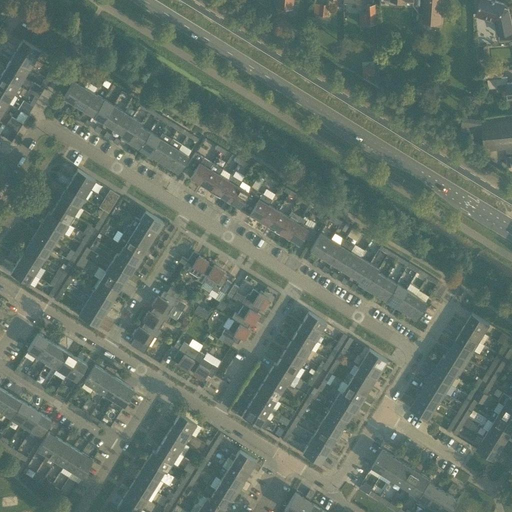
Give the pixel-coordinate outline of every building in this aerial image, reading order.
[(0,0),(0,3),(9,9),(12,4),(5,0),(0,0)] [(277,0),(277,13),(287,14),(287,8),(293,9),(293,0),(277,0)] [(442,0),(423,0),(422,22),(440,23),(442,0)] [(495,21),(498,34),(511,30),(511,27),(508,9),(503,8),(504,3),(496,1),(496,0),(494,0),(477,0),(476,3),(478,5),(479,5),(476,15),(495,21)] [(0,11),(6,14),(9,9),(0,3),(0,11)] [(313,3),(312,14),(320,15),(319,20),(326,21),(326,16),(327,16),(328,5),(313,3)] [(375,4),(365,4),(366,24),(376,23),(375,4)] [(22,39),(17,48),(35,59),(40,50),(22,39)] [(17,48),(12,57),(29,67),(35,59),(17,48)] [(29,67),(12,57),(6,65),(24,76),(29,67)] [(56,60),(51,69),(54,71),(60,62),(56,60)] [(6,65),(1,74),(19,85),(24,76),(6,65)] [(51,69),(45,77),(49,79),(54,71),(51,69)] [(489,89),(497,88),(497,91),(507,90),(509,104),(511,103),(511,82),(507,83),(506,77),(502,77),(501,70),(476,73),(476,80),(487,79),(489,89)] [(0,85),(13,93),(18,96),(23,88),(19,85),(1,74),(0,75),(0,85)] [(45,77),(40,86),(44,88),(49,79),(45,77)] [(84,86),(74,80),(63,97),(73,103),(84,86)] [(34,95),(38,97),(44,88),(40,86),(33,82),(28,91),(34,95)] [(0,97),(8,102),(13,93),(0,85),(0,97)] [(84,86),(73,103),(83,109),(94,92),(84,86)] [(94,92),(83,109),(93,115),(103,98),(94,92)] [(34,95),(29,104),(33,106),(38,97),(34,95)] [(102,121),(113,104),(103,98),(93,115),(102,121)] [(18,108),(24,112),(28,114),(33,106),(29,104),(23,100),(18,108)] [(150,108),(141,102),(139,106),(148,111),(150,108)] [(112,127),(123,110),(113,104),(102,121),(112,127)] [(158,117),(160,114),(150,108),(148,111),(154,115),(153,117),(156,119),(157,117),(158,117)] [(123,110),(112,127),(121,133),(120,136),(132,116),(123,110)] [(22,123),(28,114),(24,112),(18,121),(22,123)] [(160,114),(158,117),(167,123),(169,120),(160,114)] [(511,115),(481,119),(485,150),(505,148),(506,156),(511,154),(511,115)] [(132,116),(120,136),(129,141),(141,122),(132,116)] [(6,125),(12,129),(17,132),(22,123),(18,121),(11,117),(6,125)] [(462,117),(461,131),(482,134),(482,130),(481,120),(462,117)] [(167,123),(177,129),(179,126),(169,120),(167,123)] [(141,122),(129,141),(139,148),(149,131),(139,125),(141,122)] [(177,129),(187,135),(189,132),(179,126),(177,129)] [(12,129),(7,137),(12,141),(17,132),(12,129)] [(139,148),(148,154),(159,137),(149,131),(139,148)] [(189,132),(187,135),(196,141),(198,138),(189,132)] [(158,160),(169,143),(159,137),(148,154),(158,160)] [(168,166),(178,149),(169,143),(158,160),(168,166)] [(178,149),(168,166),(178,172),(188,155),(178,149)] [(199,183),(200,183),(212,162),(195,152),(186,166),(194,171),(190,177),(193,180),(194,179),(200,183),(199,183)] [(222,168),(212,162),(200,183),(203,186),(204,185),(209,189),(222,168)] [(231,174),(222,168),(209,189),(219,195),(228,180),(231,174)] [(77,169),(72,178),(89,189),(95,180),(77,169)] [(241,181),(231,174),(228,180),(219,195),(219,196),(220,195),(225,199),(229,201),(241,181)] [(72,178),(66,186),(84,197),(89,189),(72,178)] [(252,187),(241,181),(229,201),(229,202),(229,201),(235,205),(239,208),(243,200),(248,203),(255,193),(257,189),(252,187)] [(84,197),(66,186),(61,195),(79,206),(84,197)] [(110,201),(114,204),(119,195),(116,193),(110,201)] [(259,220),(268,205),(271,200),(261,193),(260,195),(255,193),(248,203),(253,206),(249,214),(253,216),(259,219),(259,220)] [(61,195),(55,204),(73,215),(79,206),(61,195)] [(105,210),(108,212),(114,204),(110,201),(105,210)] [(73,215),(55,204),(50,212),(48,211),(68,223),(73,215)] [(268,226),(269,226),(278,211),(268,205),(259,220),(262,222),(263,222),(269,225),(268,226)] [(105,210),(99,219),(103,221),(108,212),(105,210)] [(140,219),(157,230),(163,221),(145,210),(140,219)] [(48,211),(43,220),(60,231),(62,232),(68,223),(48,211)] [(288,217),(278,211),(269,226),(278,232),(288,217)] [(291,211),(288,217),(278,232),(279,232),(285,235),(284,236),(288,238),(298,221),(301,217),(291,211)] [(135,217),(130,225),(134,228),(152,239),(157,230),(140,219),(139,220),(135,217)] [(301,217),(298,221),(288,238),(289,238),(294,241),(294,242),(298,244),(302,237),(307,240),(314,229),(305,223),(307,220),(301,217)] [(103,221),(99,219),(94,227),(98,230),(103,221)] [(60,231),(43,220),(37,229),(55,239),(60,231)] [(342,221),(339,226),(346,230),(349,225),(342,221)] [(105,223),(100,231),(106,235),(111,226),(105,223)] [(85,234),(89,236),(94,227),(91,225),(85,234)] [(129,237),(147,248),(152,239),(134,228),(129,237)] [(49,248),(55,239),(37,229),(32,237),(49,248)] [(310,249),(320,256),(331,239),(321,232),(310,249)] [(80,243),(83,245),(89,236),(85,234),(80,243)] [(44,257),(49,248),(32,237),(26,246),(44,257)] [(141,257),(147,248),(129,237),(123,246),(141,257)] [(330,262),(340,267),(350,251),(354,244),(345,238),(340,245),(330,262)] [(340,245),(331,239),(320,256),(330,262),(340,245)] [(75,252),(78,254),(83,245),(80,243),(75,252)] [(389,250),(380,245),(378,248),(387,254),(389,250)] [(39,266),(44,257),(26,246),(21,255),(39,266)] [(81,255),(84,257),(90,249),(86,246),(81,255)] [(136,265),(141,257),(123,246),(119,254),(116,253),(136,265)] [(389,250),(387,254),(397,260),(399,256),(389,250)] [(360,257),(350,251),(340,267),(349,273),(360,257)] [(69,260),(73,263),(78,254),(75,252),(69,260)] [(130,274),(136,265),(116,253),(110,262),(128,273),(130,274)] [(39,266),(21,255),(16,263),(33,274),(39,266)] [(75,264),(79,266),(84,257),(81,255),(75,264)] [(193,263),(188,260),(185,265),(184,265),(182,268),(183,268),(183,267),(188,271),(198,277),(196,279),(202,283),(212,267),(207,264),(208,261),(198,255),(193,263)] [(188,260),(182,256),(179,261),(184,265),(185,265),(188,260)] [(399,256),(397,260),(407,266),(409,262),(399,256)] [(357,282),(369,263),(360,257),(349,273),(359,279),(357,282)] [(64,269),(67,271),(73,263),(69,260),(64,269)] [(110,262),(105,270),(123,281),(128,273),(110,262)] [(409,262),(407,266),(416,272),(419,268),(409,262)] [(28,283),(33,274),(16,263),(10,272),(28,283)] [(378,268),(369,263),(357,282),(366,288),(377,270),(378,268)] [(79,266),(75,264),(70,272),(74,275),(79,266)] [(202,283),(200,285),(210,291),(212,289),(218,293),(228,276),(222,273),(224,271),(213,264),(212,267),(202,283)] [(419,268),(416,272),(426,278),(428,274),(419,268)] [(58,277),(62,280),(67,271),(64,269),(58,277)] [(123,281),(105,270),(100,279),(118,290),(123,281)] [(366,288),(376,294),(387,277),(377,270),(366,288)] [(74,275),(70,272),(65,281),(68,284),(74,275)] [(436,284),(438,280),(428,274),(426,278),(436,284)] [(53,286),(57,288),(62,280),(58,277),(53,286)] [(387,277),(376,294),(385,300),(396,283),(387,277)] [(112,299),(118,290),(100,279),(95,288),(112,299)] [(68,284),(65,281),(59,290),(63,292),(68,284)] [(232,297),(239,287),(233,283),(227,294),(232,297)] [(396,283),(385,300),(395,306),(406,289),(396,283)] [(51,297),(57,289),(57,288),(53,286),(48,295),(51,297)] [(151,305),(154,306),(167,314),(168,314),(173,305),(181,310),(185,304),(177,299),(180,294),(169,287),(166,292),(164,291),(160,296),(158,295),(151,305)] [(107,308),(112,299),(95,288),(89,297),(107,308)] [(262,309),(264,306),(269,298),(253,288),(247,298),(244,296),(240,303),(243,304),(256,312),(260,307),(262,309)] [(406,289),(395,306),(405,312),(415,295),(406,289)] [(57,301),(63,292),(59,290),(54,299),(57,301)] [(425,301),(415,295),(405,312),(415,318),(425,301)] [(107,308),(89,297),(84,305),(102,316),(107,308)] [(221,299),(216,307),(222,310),(226,303),(221,299)] [(247,328),(247,327),(250,322),(253,324),(259,314),(256,312),(243,304),(237,313),(234,312),(231,318),(233,319),(247,328)] [(96,325),(102,316),(84,305),(78,314),(96,325)] [(194,311),(200,314),(203,308),(198,305),(194,311)] [(142,320),(144,322),(144,321),(158,330),(164,321),(166,322),(170,316),(168,314),(167,314),(154,306),(151,312),(148,310),(142,320)] [(320,331),(326,322),(308,311),(303,320),(320,331)] [(466,321),(484,332),(490,323),(472,312),(466,321)] [(241,338),(243,339),(250,329),(247,327),(247,328),(233,319),(228,329),(225,327),(221,333),(237,343),(241,338)] [(297,329),(315,340),(320,331),(303,320),(297,329)] [(161,331),(158,330),(144,321),(144,322),(141,327),(139,325),(132,335),(135,337),(130,345),(144,353),(154,336),(157,338),(161,331)] [(479,341),(484,332),(466,321),(461,330),(479,341)] [(292,337),(310,348),(315,340),(297,329),(292,337)] [(461,330),(456,339),(473,350),(479,341),(461,330)] [(37,356),(47,339),(37,333),(27,350),(37,356)] [(343,333),(338,342),(341,344),(346,335),(343,333)] [(507,346),(511,338),(511,336),(509,335),(503,344),(507,346)] [(287,346),(304,357),(310,348),(292,337),(287,346)] [(349,337),(344,345),(347,347),(352,339),(349,337)] [(37,356),(47,362),(57,345),(47,339),(37,356)] [(456,339),(450,347),(468,358),(473,350),(456,339)] [(177,363),(178,364),(187,370),(189,367),(199,351),(183,341),(181,345),(176,341),(169,352),(175,355),(173,357),(179,361),(177,363)] [(341,344),(338,342),(332,350),(336,352),(341,344)] [(498,353),(502,355),(507,346),(503,344),(498,353)] [(57,345),(47,362),(56,368),(67,351),(57,345)] [(341,356),(347,347),(344,345),(338,354),(341,356)] [(281,355),(299,365),(304,357),(287,346),(281,355)] [(445,356),(463,367),(468,358),(450,347),(445,356)] [(369,348),(363,357),(381,368),(386,359),(369,348)] [(332,350),(327,359),(330,361),(336,352),(332,350)] [(56,368),(66,374),(76,357),(67,351),(56,368)] [(203,357),(205,354),(199,351),(189,367),(194,370),(193,373),(195,374),(195,375),(203,379),(206,374),(211,377),(218,366),(203,357)] [(493,361),(496,363),(502,355),(498,353),(493,361)] [(338,354),(333,363),(336,365),(341,356),(338,354)] [(443,354),(438,363),(457,376),(463,367),(445,356),(443,354)] [(276,363),(294,374),(299,365),(281,355),(276,363)] [(66,374),(76,380),(87,363),(76,357),(66,374)] [(376,377),(381,368),(363,357),(358,366),(376,377)] [(499,365),(502,367),(508,359),(504,357),(499,365)] [(330,361),(327,359),(325,362),(322,360),(318,365),(322,368),(325,369),(330,361)] [(493,361),(487,370),(491,372),(496,363),(493,361)] [(269,371),(289,383),(294,374),(276,363),(274,362),(269,371)] [(327,371),(331,373),(336,365),(333,363),(327,371)] [(432,372),(450,383),(455,375),(457,376),(438,363),(432,372)] [(84,381),(94,387),(104,370),(94,364),(84,381)] [(318,365),(313,374),(317,376),(322,368),(318,365)] [(494,374),(497,376),(502,367),(499,365),(494,374)] [(370,386),(376,377),(358,366),(353,375),(370,386)] [(13,372),(23,378),(26,375),(15,368),(13,372)] [(94,387),(104,393),(114,376),(104,370),(94,387)] [(481,379),(482,380),(485,381),(491,372),(487,370),(481,379)] [(269,371),(263,379),(281,390),(286,382),(288,384),(289,383),(269,371)] [(325,382),(331,373),(327,371),(322,380),(325,382)] [(432,372),(427,381),(444,392),(450,383),(432,372)] [(307,383),(311,385),(317,376),(313,374),(307,383)] [(494,374),(488,383),(491,385),(497,376),(494,374)] [(23,378),(33,384),(35,381),(26,375),(23,378)] [(370,386),(353,375),(347,384),(365,394),(370,386)] [(114,376),(104,393),(113,399),(124,382),(114,376)] [(474,385),(477,388),(482,380),(481,379),(478,378),(474,385)] [(258,388),(275,399),(281,390),(263,379),(258,388)] [(319,391),(325,382),(322,380),(317,388),(314,387),(314,388),(319,391)] [(45,387),(35,381),(33,384),(43,390),(45,387)] [(421,389),(439,400),(444,392),(427,381),(421,389)] [(134,389),(124,382),(113,399),(123,405),(134,389)] [(486,393),(491,385),(488,383),(483,391),(483,392),(486,393)] [(359,403),(365,394),(347,384),(342,392),(340,391),(359,403)] [(477,388),(474,385),(468,394),(472,396),(477,388)] [(43,390),(52,396),(54,393),(45,387),(43,390)] [(1,388),(0,389),(0,410),(0,411),(11,394),(1,388)] [(258,388),(252,397),(270,408),(275,399),(258,388)] [(308,396),(312,398),(313,397),(315,398),(319,391),(314,388),(308,396)] [(421,389),(416,398),(434,409),(439,400),(421,389)] [(480,389),(474,398),(478,400),(483,392),(483,391),(480,389)] [(354,412),(359,403),(340,391),(334,400),(352,411),(354,412)] [(504,404),(511,409),(511,397),(504,392),(498,401),(504,404)] [(52,396),(63,402),(65,399),(54,393),(52,396)] [(11,394),(0,411),(10,417),(21,400),(11,394)] [(472,396),(468,394),(463,403),(467,405),(472,396)] [(306,406),(312,398),(308,396),(303,404),(306,406)] [(247,406),(265,417),(270,408),(252,397),(247,406)] [(428,418),(434,409),(416,398),(410,407),(428,418)] [(474,398),(469,407),(472,409),(478,400),(474,398)] [(21,400),(10,417),(20,423),(31,406),(21,400)] [(346,420),(352,411),(334,400),(329,409),(346,420)] [(71,403),(69,406),(78,412),(81,409),(71,403)] [(467,405),(463,403),(459,408),(457,411),(461,414),(467,405)] [(303,404),(298,413),(301,415),(306,406),(303,404)] [(511,409),(504,404),(498,413),(511,421),(511,409)] [(31,406),(20,423),(30,429),(40,412),(31,406)] [(241,415),(259,426),(265,417),(247,406),(241,415)] [(472,409),(469,407),(464,415),(467,418),(472,409)] [(81,409),(78,412),(88,418),(90,415),(81,409)] [(341,428),(346,420),(329,409),(323,417),(341,428)] [(457,411),(458,412),(452,420),(456,422),(461,414),(457,411)] [(40,412),(30,429),(40,435),(50,419),(40,412)] [(179,412),(173,423),(191,434),(197,423),(179,412)] [(286,426),(290,420),(279,413),(275,419),(286,426)] [(292,421),(296,424),(297,421),(301,423),(304,417),(301,415),(298,413),(292,421)] [(493,422),(511,433),(511,430),(511,421),(498,413),(493,422)] [(90,415),(88,418),(97,424),(100,421),(90,415)] [(467,418),(464,415),(458,424),(462,426),(463,424),(468,427),(472,421),(467,418)] [(336,437),(341,428),(323,417),(318,426),(336,437)] [(456,422),(452,420),(447,429),(450,431),(456,422)] [(100,421),(97,424),(108,430),(110,427),(100,421)] [(290,433),(296,424),(292,421),(287,430),(290,433)] [(488,430),(505,441),(511,433),(493,422),(488,430)] [(167,432),(185,443),(191,434),(173,423),(167,432)] [(453,433),(456,435),(462,426),(458,424),(453,433)] [(318,426),(313,434),(331,445),(336,437),(318,426)] [(287,430),(287,431),(281,439),(285,441),(290,433),(287,430)] [(482,439),(500,450),(505,441),(488,430),(482,439)] [(46,455),(57,437),(48,431),(37,449),(46,455)] [(178,453),(185,443),(167,432),(161,442),(178,453)] [(220,432),(211,446),(215,449),(223,434),(220,432)] [(325,454),(331,445),(313,434),(307,443),(325,454)] [(57,437),(46,455),(42,461),(51,467),(55,460),(66,442),(57,437)] [(482,439),(477,448),(494,459),(500,450),(482,439)] [(66,442),(55,460),(64,465),(75,448),(66,442)] [(152,449),(152,450),(172,462),(178,453),(161,442),(155,451),(152,449)] [(302,452),(320,463),(325,454),(307,443),(302,452)] [(7,445),(5,448),(14,454),(17,451),(7,445)] [(208,459),(215,449),(211,446),(205,457),(208,459)] [(64,465),(72,471),(83,453),(75,448),(64,465)] [(372,466),(382,472),(393,455),(382,449),(372,466)] [(167,471),(172,462),(152,450),(147,458),(167,471)] [(233,460),(250,470),(256,460),(239,450),(235,456),(231,454),(229,457),(233,460)] [(17,451),(14,454),(24,461),(27,457),(17,451)] [(83,453),(72,471),(82,477),(93,459),(83,453)] [(382,472),(392,478),(402,461),(393,455),(382,472)] [(202,468),(208,459),(205,457),(199,466),(202,468)] [(147,458),(141,468),(158,479),(163,469),(167,471),(147,458)] [(227,469),(244,480),(250,470),(233,460),(227,469)] [(392,478),(402,484),(412,467),(402,461),(392,478)] [(188,462),(183,469),(191,473),(195,466),(188,462)] [(199,466),(193,476),(196,478),(202,468),(199,466)] [(422,473),(412,467),(402,484),(411,489),(409,493),(422,473)] [(152,489),(158,479),(141,468),(135,478),(152,489)] [(244,480),(227,469),(221,479),(238,489),(244,480)] [(187,471),(181,480),(185,482),(191,474),(187,471)] [(409,493),(418,498),(430,478),(422,473),(409,493)] [(196,478),(193,476),(187,485),(191,487),(196,478)] [(146,498),(152,489),(135,478),(129,488),(146,498)] [(418,498),(428,504),(439,487),(429,481),(431,479),(430,478),(418,498)] [(215,488),(232,499),(238,489),(221,479),(215,488)] [(176,490),(179,492),(185,482),(181,480),(176,490)] [(361,484),(359,488),(369,494),(371,490),(361,484)] [(185,496),(191,487),(187,485),(182,494),(185,496)] [(448,493),(439,487),(428,504),(438,510),(448,493)] [(129,488),(123,497),(140,508),(146,498),(129,488)] [(209,498),(226,508),(232,499),(215,488),(209,498)] [(165,497),(169,499),(173,502),(179,492),(176,490),(173,494),(169,491),(165,497)] [(310,498),(314,492),(309,490),(306,496),(310,498)] [(371,490),(369,494),(378,500),(380,496),(371,490)] [(287,511),(294,511),(304,498),(295,492),(284,510),(287,511)] [(438,510),(440,511),(450,511),(458,499),(448,493),(438,510)] [(200,506),(210,511),(223,511),(226,508),(209,498),(206,496),(200,506)] [(380,496),(378,500),(388,506),(390,502),(380,496)] [(137,511),(140,508),(123,497),(116,507),(124,511),(137,511)] [(306,511),(312,503),(304,498),(294,511),(306,511)] [(163,509),(167,511),(173,502),(169,499),(163,509)] [(390,502),(388,506),(398,511),(400,508),(390,502)] [(319,511),(321,508),(312,503),(306,511),(319,511)]
